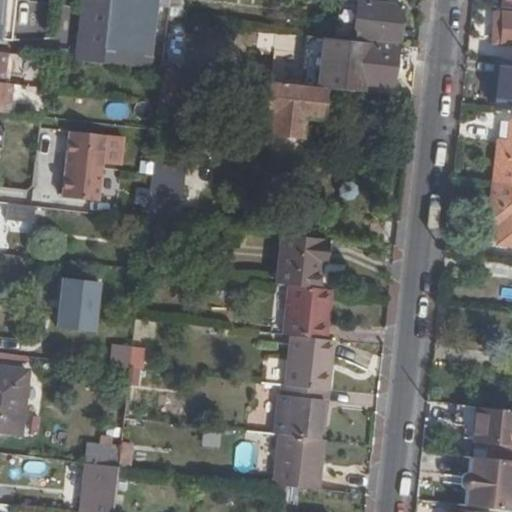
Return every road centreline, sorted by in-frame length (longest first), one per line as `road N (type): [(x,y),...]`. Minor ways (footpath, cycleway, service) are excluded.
road 1 (residential): [(392,511),(448,0)]
road 2 (unknown): [(0,187),(119,207)]
